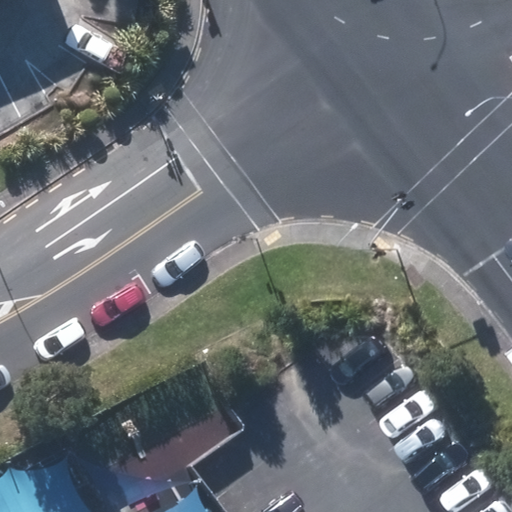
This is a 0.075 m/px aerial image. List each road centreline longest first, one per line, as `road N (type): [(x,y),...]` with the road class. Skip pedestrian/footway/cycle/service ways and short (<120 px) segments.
road 1 (unclassified): [(344,39),(209,188),(0,317)]
road 2 (tertiary): [(344,39),(511,250)]
